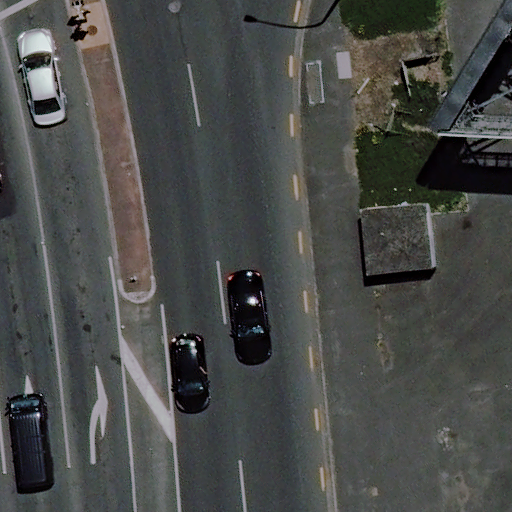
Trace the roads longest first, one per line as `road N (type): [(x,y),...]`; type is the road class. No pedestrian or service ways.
road 1 (trunk): [(233,0),(138,312)]
road 2 (trunk): [(138,312),(116,124),(84,0)]
road 3 (trunk): [(155,511),(138,312)]
